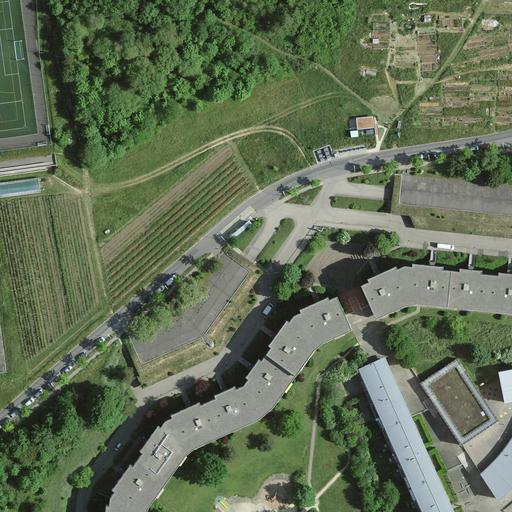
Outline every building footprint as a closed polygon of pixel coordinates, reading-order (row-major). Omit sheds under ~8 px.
[(358,115),(359,126),(377,126),(376,114),(358,115)] [(376,318),(405,306),(416,305),(419,305),(511,314),(511,274),(499,273),(498,277),(482,275),(482,272),(460,270),(459,273),(442,271),(443,267),(413,264),(413,268),(406,267),(397,271),(396,267),(368,279),(370,283),(362,287),(376,318)] [(147,511),(149,508),(185,456),(194,449),(259,420),(274,408),(315,351),(324,342),(351,330),(337,298),(329,301),(327,299),(300,311),(302,313),(295,316),(290,323),(287,321),(269,347),(271,349),(263,361),(260,359),(247,377),(249,379),(245,386),(237,390),(235,387),(216,396),(217,399),(201,406),(200,403),(171,416),(172,419),(166,422),(161,428),(158,426),(140,451),(143,453),(133,467),(131,465),(112,489),(116,491),(110,498),(109,505),(106,504),(105,511),(147,511)] [(456,511),(385,355),(355,368),(421,511),(456,511)] [(499,419),(457,357),(420,381),(462,444),(499,419)] [(511,365),(498,368),(504,402),(511,400),(511,365)] [(511,434),(507,444),(480,472),(496,498),(511,483),(511,434)]
